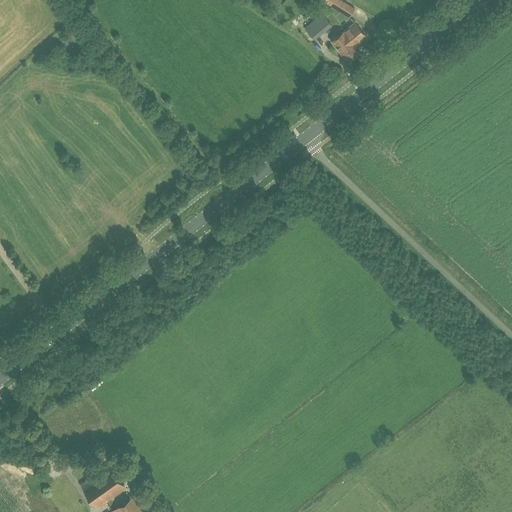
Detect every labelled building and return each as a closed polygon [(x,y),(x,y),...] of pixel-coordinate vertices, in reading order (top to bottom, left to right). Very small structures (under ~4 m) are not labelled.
[(323,0),(336,8),(350,16),(355,8),(342,0),(323,0)] [(323,14),(310,24),(310,23),(305,27),(315,39),(333,26),(323,14)] [(363,32),(355,22),(331,40),(347,60),(360,50),(353,40),(363,32)] [(98,506),(112,497),(125,487),(109,465),(96,474),(83,484),(98,506)] [(142,511),(132,497),(112,511),(142,511)]
